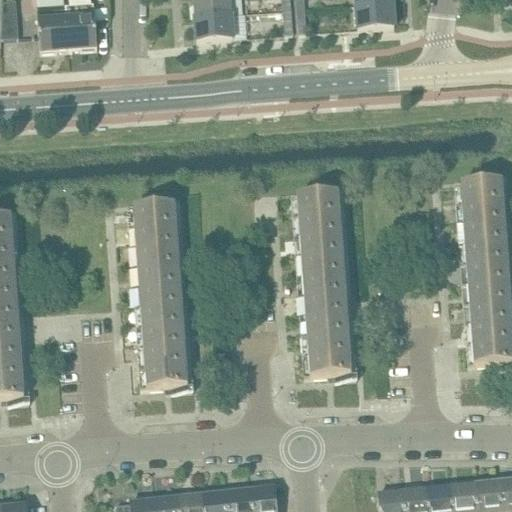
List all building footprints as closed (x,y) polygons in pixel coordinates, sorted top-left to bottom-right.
[(229,0),(192,0),(194,22),(230,19),(229,0)] [(290,14),(289,0),(281,0),(282,15),(290,14)] [(304,14),(303,0),(295,0),(296,14),(304,14)] [(391,0),(354,0),(355,10),(392,8),(391,0)] [(93,8),(65,9),(68,55),(96,53),(93,8)] [(392,8),(355,10),(357,34),(393,32),(392,8)] [(68,55),(65,9),(36,11),(39,57),(68,55)] [(15,10),(2,10),(0,45),(17,46),(15,10)] [(290,14),(282,15),(284,40),(292,39),(290,14)] [(306,38),(304,14),(296,14),(298,38),(306,38)] [(230,19),(194,22),(196,46),(232,43),(230,19)] [(463,311),(468,311),(469,322),(464,323),(464,331),(470,331),(470,343),(465,343),(467,371),(498,369),(498,374),(511,372),(511,340),(501,188),(506,187),(506,186),(501,187),(501,186),(454,190),(454,192),(459,191),(460,203),(455,204),(455,212),(461,211),(462,223),(456,223),(457,232),(462,231),(463,243),(458,243),(458,251),(464,251),(465,263),(459,263),(460,271),(465,271),(466,282),(461,283),(461,292),(467,291),(467,303),(462,303),(463,311)] [(335,386),(356,384),(355,378),(351,378),(337,200),(343,199),(343,198),(337,199),(337,198),(290,202),(290,204),(296,203),(297,215),(291,215),(292,224),(297,223),(298,235),(293,235),(293,243),(299,243),(300,255),(294,255),(295,263),(300,263),(301,275),(296,275),(296,283),(302,283),(303,295),(297,295),(298,303),(303,303),(304,315),(299,315),(299,323),(305,323),(305,335),(300,335),(301,343),(306,343),(307,355),(302,355),(304,383),(334,381),(335,386)] [(135,327),(136,335),(141,335),(142,346),(136,347),(137,355),(142,355),(143,366),(138,367),(140,394),(131,395),(132,413),(161,411),(160,393),(170,393),(171,397),(192,396),(192,390),(187,390),(174,211),(179,211),(179,210),(174,211),(174,210),(126,213),(127,215),(132,215),(133,227),(128,227),(128,235),(134,235),(135,247),(129,247),(130,255),(135,255),(136,267),(131,267),(131,275),(137,275),(137,287),(132,287),(133,295),(138,295),(139,307),(134,307),(134,315),(140,315),(140,326),(135,327)] [(8,409),(29,408),(28,401),(23,402),(10,223),(16,223),(16,222),(10,222),(0,222),(0,404),(7,404),(8,409)] [(511,511),(511,484),(497,486),(499,511),(511,511)] [(499,511),(497,486),(473,488),(475,511),(499,511)] [(475,511),(473,488),(449,491),(451,511),(475,511)] [(451,511),(449,491),(425,493),(427,511),(451,511)] [(250,494),(251,511),(275,511),(273,492),(250,494)] [(427,511),(425,493),(402,496),(403,511),(427,511)] [(251,511),(250,494),(225,497),(227,511),(251,511)] [(403,511),(402,496),(377,498),(378,511),(403,511)] [(227,511),(225,497),(200,499),(201,511),(227,511)] [(201,511),(200,499),(177,502),(178,511),(201,511)] [(178,511),(177,502),(153,504),(153,511),(178,511)]
